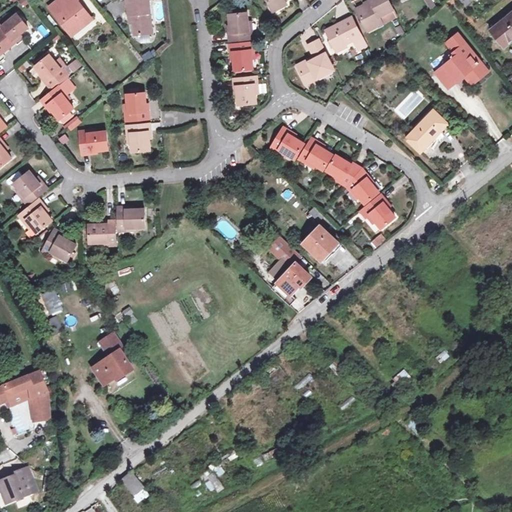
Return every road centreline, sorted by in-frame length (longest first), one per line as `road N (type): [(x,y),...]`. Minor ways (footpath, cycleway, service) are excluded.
road 1 (residential): [(71,511),(434,214)]
road 2 (residential): [(434,214),(405,164),(294,96),(283,97)]
road 3 (residential): [(201,0),(220,154)]
road 4 (residential): [(220,154),(192,171),(91,180)]
road 5 (residential): [(283,97),(277,44),(330,0)]
